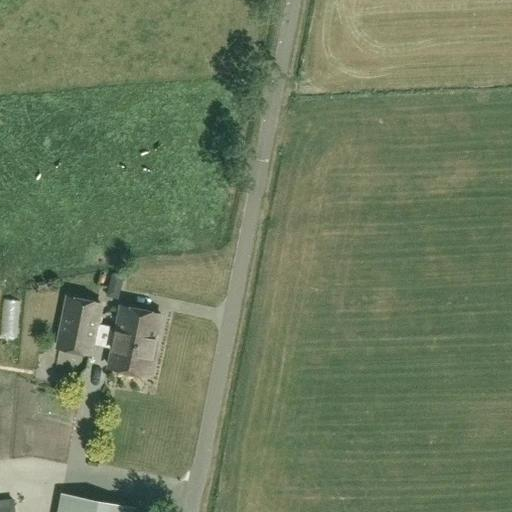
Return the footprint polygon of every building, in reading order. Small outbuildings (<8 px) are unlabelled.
[(68,298),(61,332),(58,348),(92,355),(94,344),(98,326),(102,305),(68,298)] [(117,330),(98,326),(94,344),(114,348),(110,367),(150,376),(162,316),(122,308),(117,330)] [(70,407),(70,388),(40,387),(40,407),(70,407)] [(58,511),(135,511),(137,509),(62,495),(58,511)] [(0,511),(14,511),(13,501),(0,501),(0,511)]
